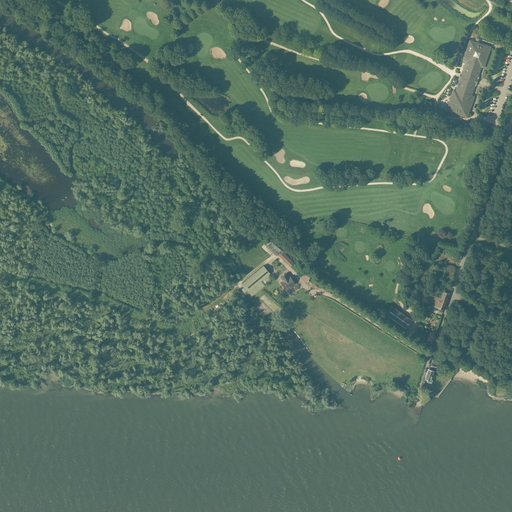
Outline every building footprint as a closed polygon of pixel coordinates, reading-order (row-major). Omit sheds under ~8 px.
[(477,81),(477,77),(481,67),(482,67),(483,66),(484,67),(490,48),(489,48),(489,47),(471,40),(470,41),(469,41),(463,60),(464,60),(464,61),(466,61),(463,68),(462,73),(461,76),(477,81)] [(477,81),(461,76),(460,77),(460,78),(456,90),(454,90),(453,90),(447,109),(448,110),(447,111),(466,117),(466,116),(467,116),(473,98),(472,97),(473,96),(471,96),(474,85),(475,85),(477,81)] [(294,263),(272,242),(267,247),(273,252),(276,255),(277,254),(290,267),(294,263)] [(455,268),(445,265),(444,269),(434,265),(425,293),(435,296),(435,298),(436,298),(433,306),(444,310),(450,294),(445,292),(446,288),(448,289),(455,268)] [(263,284),(267,281),(269,279),(271,278),(268,275),(270,274),(263,266),(242,284),(251,295),(264,285),(263,284)] [(285,290),(287,289),(288,290),(292,288),(291,286),(295,284),(291,277),(289,278),(287,273),(281,277),(283,281),(280,283),(285,290)] [(320,286),(310,278),(307,283),(312,286),(317,290),(320,286)] [(421,290),(414,289),(412,309),(419,309),(421,290)] [(412,320),(391,306),(383,318),(403,333),(412,320)] [(428,369),(425,379),(427,380),(427,382),(431,384),(432,380),(430,380),(433,371),(428,369)]
